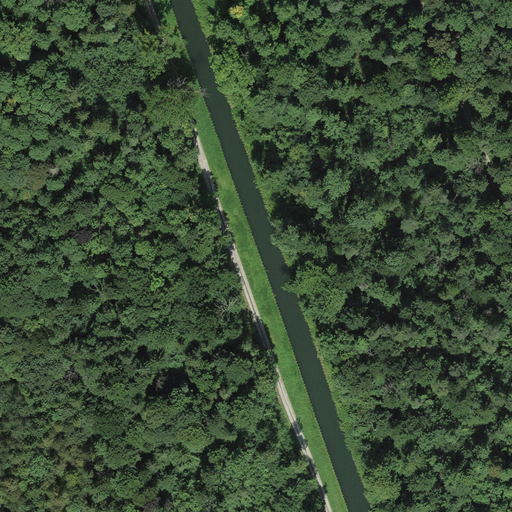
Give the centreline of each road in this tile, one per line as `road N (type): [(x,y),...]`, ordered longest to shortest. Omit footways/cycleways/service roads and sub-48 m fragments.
road 1 (track): [(329,511),(147,0)]
road 2 (track): [(424,0),(511,195)]
